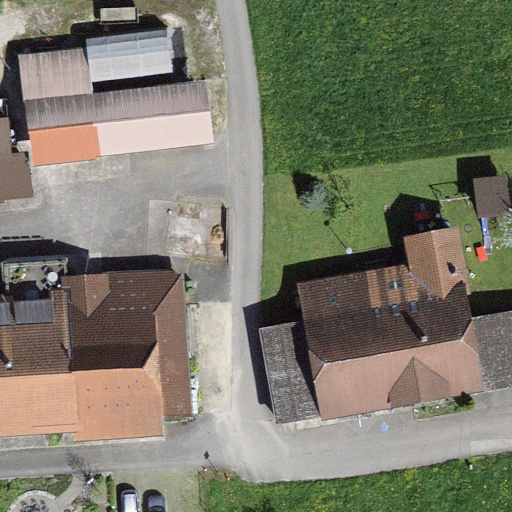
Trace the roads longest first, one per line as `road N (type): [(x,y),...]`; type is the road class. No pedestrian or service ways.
road 1 (residential): [(229,0),(241,81),(246,446),(256,457),(284,460),(511,432)]
road 2 (track): [(246,446),(0,465)]
